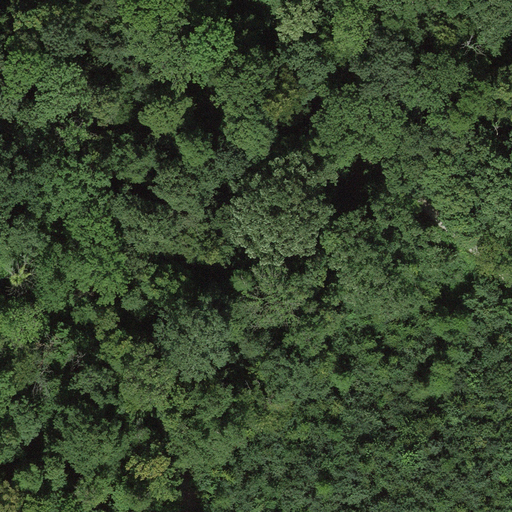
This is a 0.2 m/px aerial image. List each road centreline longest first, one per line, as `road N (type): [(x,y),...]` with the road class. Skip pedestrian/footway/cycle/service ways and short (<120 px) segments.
road 1 (track): [(140,0),(130,283),(165,364),(190,511)]
road 2 (track): [(195,0),(511,281)]
